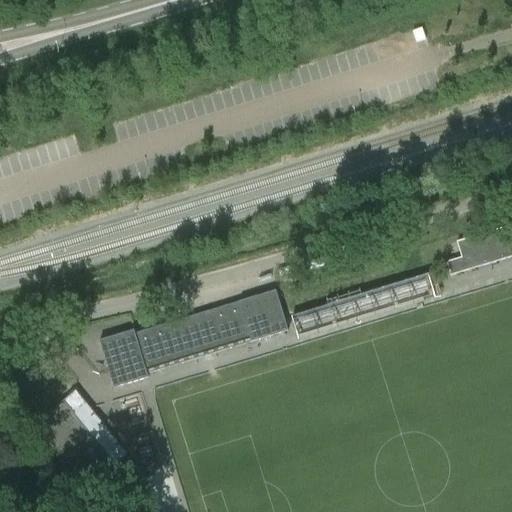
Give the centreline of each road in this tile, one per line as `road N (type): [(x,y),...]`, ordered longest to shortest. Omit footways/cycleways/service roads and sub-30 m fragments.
road 1 (unclassified): [(0,332),(225,276),(511,189)]
road 2 (secondary): [(0,49),(179,0)]
